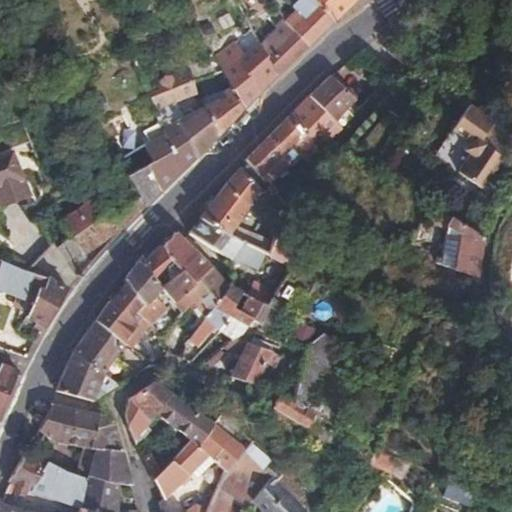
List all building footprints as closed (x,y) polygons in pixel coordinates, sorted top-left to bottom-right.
[(312,0),(299,0),(280,18),(282,19),(305,45),(312,38),(331,20),(312,0)] [(312,0),(331,20),(351,0),(312,0)] [(282,19),(259,42),(277,73),(305,45),(282,19)] [(259,42),(251,27),(213,57),(237,77),(230,82),(231,88),(204,105),(216,133),(277,73),(259,42)] [(438,79),(407,57),(397,71),(428,93),(438,79)] [(190,70),(143,91),(145,96),(151,110),(175,99),(197,88),(190,70)] [(353,102),(330,77),(289,118),(310,141),(353,102)] [(374,105),(409,115),(415,93),(381,83),(374,105)] [(175,99),(151,110),(157,122),(158,124),(174,115),(181,112),(175,99)] [(483,188),(511,146),(511,131),(470,102),(453,126),(477,143),(460,169),(483,188)] [(216,133),(204,105),(184,118),(181,112),(174,115),(177,122),(195,154),(216,133)] [(310,141),(289,118),(245,162),(258,177),(261,174),(281,156),(283,158),(291,151),(305,166),(320,152),(310,141)] [(148,143),(145,145),(158,172),(150,177),(157,190),(195,154),(177,122),(161,131),(158,124),(157,122),(142,131),(148,143)] [(85,136),(69,142),(76,169),(77,169),(93,162),(85,136)] [(145,145),(124,158),(127,169),(109,181),(116,200),(105,209),(117,227),(120,225),(157,190),(150,177),(158,172),(145,145)] [(12,150),(0,154),(0,206),(29,195),(12,150)] [(256,189),(237,170),(197,221),(226,235),(248,210),(245,206),(256,189)] [(117,227),(105,209),(90,188),(63,221),(71,236),(58,246),(76,275),(111,236),(109,232),(117,227)] [(477,279),(483,239),(433,209),(428,221),(448,232),(436,264),(477,279)] [(226,235),(197,221),(187,234),(228,262),(230,267),(238,265),(255,273),(263,254),(226,235)] [(210,268),(181,241),(173,232),(158,248),(179,272),(194,289),(210,268)] [(267,256),(292,268),(300,251),(274,236),(267,256)] [(179,272),(158,248),(144,263),(158,282),(163,288),(179,272)] [(0,258),(0,289),(21,298),(18,305),(24,307),(39,275),(1,259),(0,258)] [(158,282),(144,263),(141,259),(125,281),(146,300),(138,311),(142,316),(147,324),(160,305),(152,292),(158,282)] [(225,289),(210,268),(194,289),(188,297),(191,302),(205,315),(225,289)] [(188,297),(194,289),(179,272),(163,288),(182,314),(191,302),(188,297)] [(22,313),(40,323),(59,294),(66,287),(39,275),(24,307),(22,313)] [(146,300),(125,281),(113,298),(139,319),(142,316),(138,311),(146,300)] [(244,296),(225,289),(205,315),(218,328),(222,322),(244,296)] [(244,296),(222,322),(233,332),(236,330),(251,319),(258,302),(244,296)] [(139,319),(113,298),(94,323),(118,342),(121,344),(139,319)] [(118,342),(94,323),(72,352),(99,374),(111,357),(121,344),(118,342)] [(240,350),(227,379),(251,388),(261,363),(270,366),(274,356),(245,343),(248,335),(236,330),(233,332),(222,341),(240,350)] [(290,404),(278,399),(273,411),(303,428),(312,413),(303,408),(343,343),(326,334),(305,350),(290,404)] [(99,374),(72,352),(54,391),(92,402),(116,387),(99,374)] [(0,409),(14,369),(0,364),(0,409)] [(152,414),(166,395),(151,384),(126,399),(122,413),(140,457),(148,440),(144,434),(155,417),(152,414)] [(196,446),(210,427),(166,395),(152,414),(155,417),(144,434),(148,440),(140,457),(151,484),(189,442),(196,446)] [(86,453),(97,416),(52,405),(37,431),(54,445),(86,453)] [(312,413),(303,428),(312,434),(322,418),(312,413)] [(113,424),(97,416),(86,453),(93,455),(91,471),(89,485),(117,486),(129,487),(113,424)] [(245,452),(210,427),(196,446),(189,442),(151,484),(158,499),(183,479),(208,454),(216,459),(204,474),(181,511),(208,511),(218,486),(226,474),(244,453),(245,452)] [(51,467),(24,453),(7,485),(78,508),(76,511),(28,511),(28,510),(22,509),(21,511),(0,505),(0,511),(87,511),(89,488),(51,467)] [(262,472),(244,453),(226,474),(218,486),(250,506),(252,503),(270,479),(262,472)] [(89,485),(91,471),(56,455),(51,467),(89,488),(89,485)] [(323,511),(291,479),(272,462),(262,472),(270,479),(252,503),(260,511),(323,511)] [(117,511),(117,486),(89,485),(89,488),(87,511),(117,511)]
